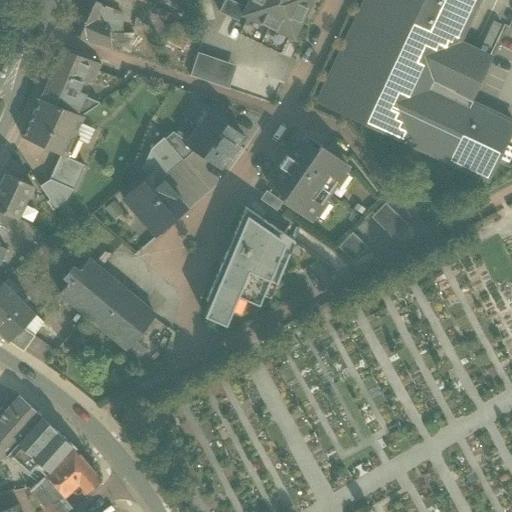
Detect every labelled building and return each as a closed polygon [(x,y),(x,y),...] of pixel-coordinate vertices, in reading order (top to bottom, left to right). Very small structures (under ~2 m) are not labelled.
[(83,0),(69,32),(87,40),(108,48),(110,48),(129,54),(133,34),(120,34),(121,14),(102,6),(103,5),(90,0),(83,0)] [(311,0),(248,0),(245,8),(228,0),(224,0),(218,13),(238,22),(242,15),(246,18),(288,37),(293,39),(311,0)] [(364,0),(316,102),(488,184),(511,133),(511,125),(468,104),(489,58),(457,43),(478,0),(364,0)] [(288,37),(246,18),(238,35),(280,55),(288,37)] [(89,62),(61,51),(39,99),(73,113),(81,96),(75,94),(78,87),(89,62)] [(236,66),(197,53),(189,77),(228,90),(236,66)] [(102,67),(89,62),(78,87),(91,92),(102,67)] [(100,103),(81,96),(73,113),(81,116),(100,103)] [(73,113),(39,99),(38,100),(39,101),(22,137),(22,136),(21,138),(60,155),(65,157),(65,156),(64,156),(73,138),(87,145),(94,130),(80,123),(82,118),(83,118),(83,117),(73,113)] [(243,137),(207,112),(186,141),(184,145),(193,151),(220,170),(228,158),(232,160),(240,148),(236,146),(243,137)] [(184,145),(186,141),(172,133),(165,140),(183,160),(193,151),(184,145)] [(160,180),(183,160),(165,140),(163,138),(150,150),(141,170),(148,177),(153,172),(160,180)] [(317,152),(299,139),(287,156),(286,155),(278,167),(279,167),(267,184),(286,197),(283,201),(310,220),(347,166),(320,148),(317,152)] [(84,166),(65,157),(60,155),(49,179),(73,190),(84,166)] [(160,180),(153,172),(148,177),(122,199),(155,236),(186,209),(174,196),(176,195),(163,181),(162,182),(160,180)] [(31,187),(4,173),(0,181),(0,211),(10,216),(16,219),(31,187)] [(52,184),(44,190),(55,207),(63,202),(52,184)] [(282,202),(266,191),(259,200),(276,211),(282,202)] [(407,225),(385,203),(371,218),(393,239),(407,225)] [(287,237),(244,208),(205,301),(209,303),(203,317),(225,326),(238,298),(259,306),(269,281),(276,285),(289,254),(282,251),(287,237)] [(10,216),(0,211),(0,226),(4,229),(10,216)] [(62,227),(47,241),(56,252),(71,238),(62,227)] [(352,233),(338,247),(353,262),(367,247),(352,233)] [(155,316),(87,259),(59,293),(126,350),(155,316)] [(43,323),(2,282),(0,283),(0,334),(7,341),(22,352),(43,323)] [(18,396),(0,417),(0,457),(6,456),(40,417),(18,396)] [(40,417),(6,456),(27,475),(34,467),(45,476),(73,451),(76,448),(40,417)] [(73,451),(45,476),(62,497),(76,485),(83,492),(98,480),(73,451)] [(62,497),(45,476),(30,490),(46,508),(62,497)] [(62,497),(46,508),(49,511),(64,511),(68,510),(62,497)]
